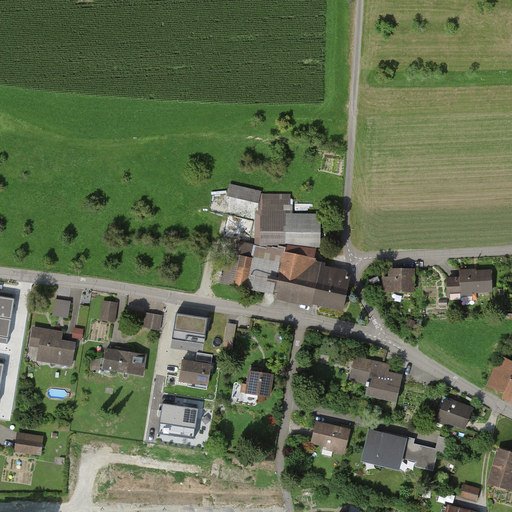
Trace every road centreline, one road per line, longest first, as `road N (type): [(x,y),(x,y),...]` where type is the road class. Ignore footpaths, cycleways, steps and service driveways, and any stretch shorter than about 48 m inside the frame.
road 1 (residential): [(0,272),(302,320)]
road 2 (unclassified): [(360,0),(350,260)]
road 3 (residential): [(302,320),(279,463),(292,511)]
road 4 (residential): [(350,260),(511,252)]
road 5 (residential): [(390,341),(511,408)]
